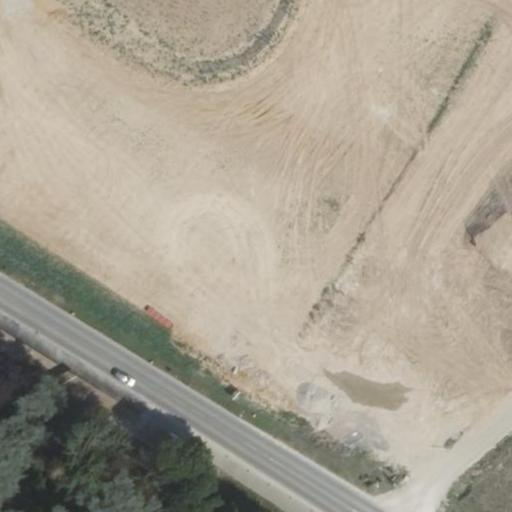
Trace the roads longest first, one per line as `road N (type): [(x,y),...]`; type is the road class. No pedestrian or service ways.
road 1 (tertiary): [(331,495),(0,293)]
road 2 (track): [(392,511),(511,411)]
